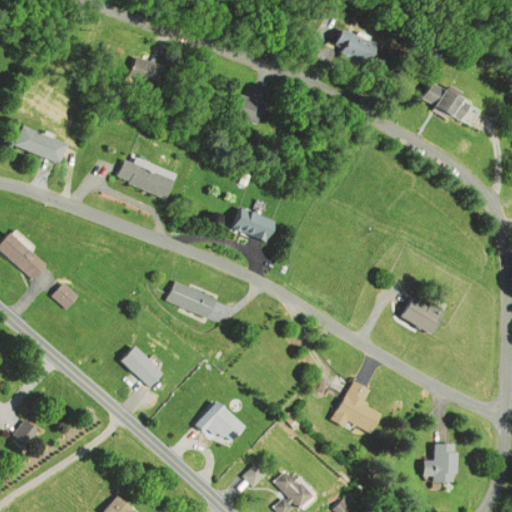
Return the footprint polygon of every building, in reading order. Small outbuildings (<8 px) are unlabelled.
[(332,40),(342,45),(337,56),(366,69),(378,41),(340,23),(332,40)] [(133,56),(128,76),(154,82),(159,62),(133,56)] [(431,81),(478,108),(468,125),(421,98),(431,81)] [(237,95),(265,102),(260,124),(231,116),(237,95)] [(14,146),(55,164),(65,142),(24,124),(14,146)] [(116,171),(166,194),(175,173),(125,151),(116,171)] [(233,223),(265,237),(274,218),(242,204),(233,223)] [(0,239),(0,245),(32,278),(45,266),(10,229),(0,239)] [(173,278),(216,296),(207,316),(165,297),(173,278)] [(61,282),(52,293),(66,305),(75,293),(61,282)] [(401,311),(430,330),(440,313),(411,295),(401,311)] [(149,386),(119,355),(132,342),(162,374),(149,386)] [(353,379),(334,417),(346,423),(349,416),(372,428),(382,410),(365,401),(372,388),(353,379)] [(217,403),(241,423),(226,442),(202,422),(217,403)] [(452,443),(453,479),(435,479),(434,473),(424,473),(424,457),(437,457),(436,444),(452,443)] [(251,465),(260,474),(250,484),(241,474),(251,465)] [(281,466),(310,494),(300,505),(294,500),(282,511),(279,511),(273,506),(284,496),(267,480),(281,466)] [(113,494),(136,511),(102,511),(101,511),(113,494)] [(121,511),(101,495),(88,511),(121,511)]
